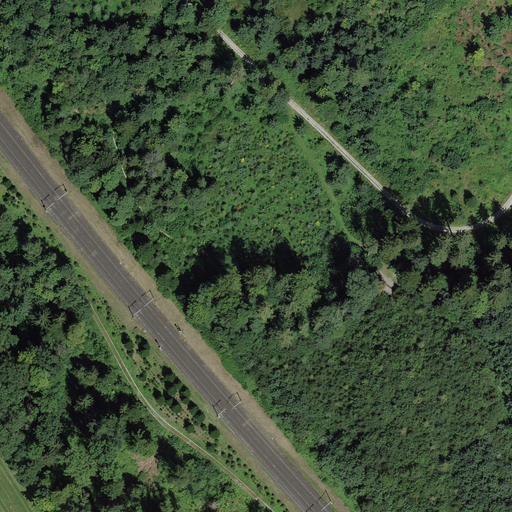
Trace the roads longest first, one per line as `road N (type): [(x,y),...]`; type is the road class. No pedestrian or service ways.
road 1 (track): [(185,0),(412,217),(451,229),(484,223),(511,196)]
road 2 (track): [(271,511),(152,412),(62,265),(0,207)]
